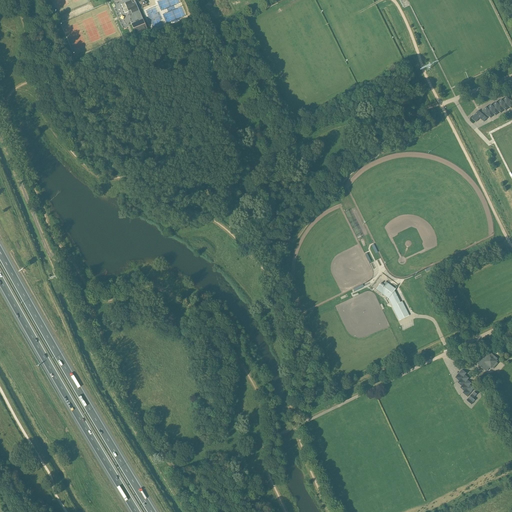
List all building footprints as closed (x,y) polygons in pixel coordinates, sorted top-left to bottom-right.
[(147,29),(143,20),(141,15),(134,0),(131,0),(125,3),(121,4),(125,13),(128,12),(133,24),(132,24),(135,34),(147,29)] [(506,111),(509,107),(511,108),(511,106),(511,101),(508,98),(506,97),(503,101),(501,99),(498,103),(496,102),(493,106),(491,104),(488,108),(486,107),(482,111),(489,117),(490,118),(494,114),(496,116),(499,112),(501,113),(504,109),(506,111)] [(487,118),(478,111),(472,118),(476,122),(480,118),(484,122),(487,118)] [(377,289),(385,295),(389,298),(393,306),(393,307),(400,321),(409,316),(402,302),(400,303),(396,295),(395,295),(392,293),(396,288),(395,289),(385,282),(383,285),(380,284),(379,286),(377,289)] [(476,363),(486,372),(490,368),(491,369),(492,367),(494,369),(498,363),(497,362),(498,361),(497,360),(498,359),(487,350),(476,363)] [(457,376),(455,378),(459,381),(458,383),(462,386),(460,388),(464,391),(463,393),(467,397),(473,390),(474,389),(470,385),(472,383),(468,380),(469,378),(465,375),(467,373),(462,369),(457,376)] [(474,392),(467,401),(471,405),(475,400),(473,399),(477,394),(474,392)]
